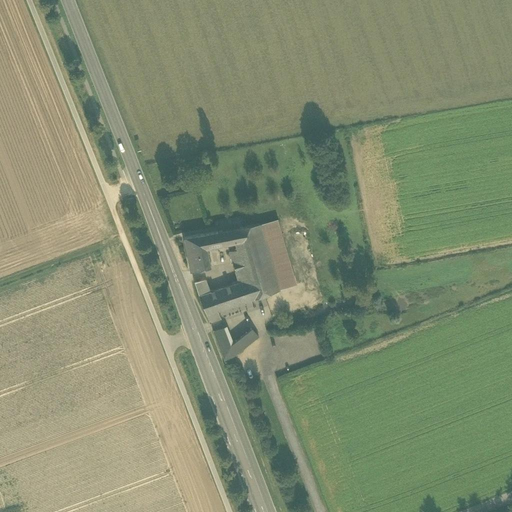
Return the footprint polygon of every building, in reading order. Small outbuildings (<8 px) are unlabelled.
[(278,219),(261,224),(280,290),(297,284),(278,219)] [(235,242),(237,249),(243,247),(252,277),(246,280),(252,299),(280,290),(261,224),(237,228),(241,241),(235,242)] [(237,228),(218,231),(220,245),(235,242),(241,241),(237,228)] [(218,245),(220,245),(218,231),(184,237),(190,271),(200,269),(210,267),(207,248),(212,247),(213,249),(219,248),(218,245)] [(206,293),(202,276),(192,279),(194,294),(195,295),(197,297),(199,297),(209,323),(220,319),(217,311),(252,299),(246,280),(252,277),(243,247),(237,249),(229,251),(238,282),(206,293)] [(190,271),(192,279),(202,276),(200,269),(190,271)] [(225,363),(237,353),(230,345),(231,345),(223,327),(213,331),(225,363)] [(230,345),(237,353),(258,336),(252,328),(231,345),(230,345)]
